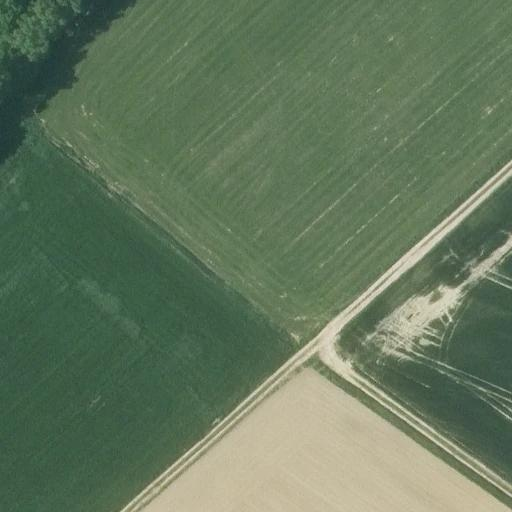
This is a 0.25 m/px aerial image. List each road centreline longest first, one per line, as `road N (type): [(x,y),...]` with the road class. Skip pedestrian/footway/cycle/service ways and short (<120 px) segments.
road 1 (track): [(129,511),(511,179)]
road 2 (track): [(315,346),(511,497)]
